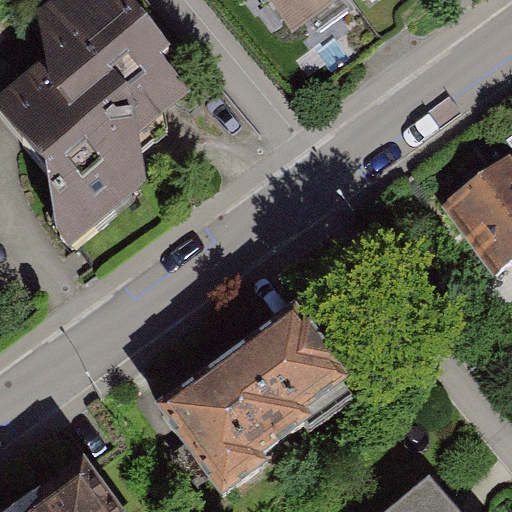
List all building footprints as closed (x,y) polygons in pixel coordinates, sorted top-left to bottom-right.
[(184,114),(99,0),(67,0),(18,40),(46,84),(0,115),(0,140),(35,189),(53,273),(135,210),(129,156),(184,114)] [(260,0),(288,41),(350,0),(260,0)] [(511,165),(435,217),(486,292),(511,274),(511,165)] [(284,335),(152,431),(209,510),(341,414),(284,335)] [(85,511),(72,494),(46,511),(85,511)] [(432,511),(418,494),(395,511),(432,511)]
